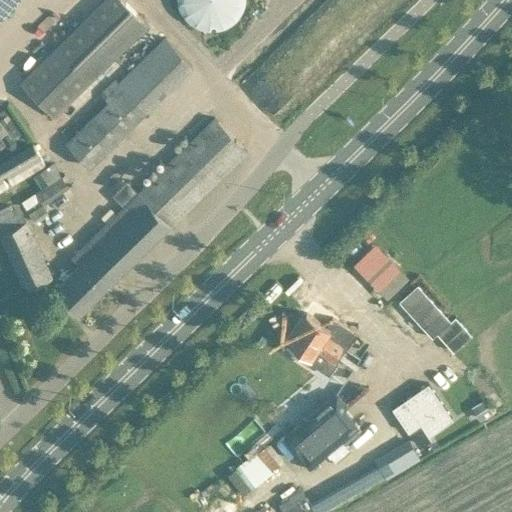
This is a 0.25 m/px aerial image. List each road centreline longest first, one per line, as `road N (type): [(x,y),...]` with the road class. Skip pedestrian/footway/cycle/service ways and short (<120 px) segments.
road 1 (unclassified): [(318,189),(280,150),(0,436)]
road 2 (primary): [(0,502),(318,189)]
road 3 (primary): [(318,189),(505,0)]
